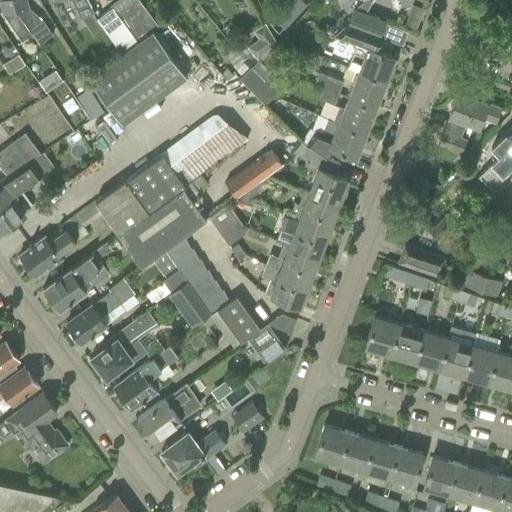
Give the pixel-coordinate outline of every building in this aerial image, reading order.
[(0,0),(0,2),(3,14),(17,34),(23,30),(28,38),(33,35),(27,27),(16,11),(12,0),(0,0)] [(12,0),(16,11),(29,7),(26,0),(12,0)] [(71,0),(80,18),(93,12),(86,0),(71,0)] [(138,0),(137,0),(117,16),(136,42),(154,30),(158,27),(138,0)] [(302,0),(293,0),(287,7),(296,16),(307,4),(302,0)] [(361,0),(362,2),(353,9),(365,13),(370,0),(361,0)] [(296,16),(287,7),(276,19),(285,28),(296,16)] [(97,19),(96,19),(103,28),(120,54),(124,51),(136,42),(117,16),(112,8),(97,19)] [(379,36),(384,22),(385,21),(365,13),(353,9),(347,24),(379,36)] [(93,12),(80,18),(92,36),(102,29),(103,28),(96,19),(97,19),(94,14),(93,12)] [(41,18),(27,27),(33,35),(38,43),(51,33),(41,18)] [(258,38),(247,47),(249,50),(258,60),(276,44),(264,22),(252,31),(258,38)] [(356,70),(384,80),(384,79),(388,79),(391,71),(388,69),(393,56),(375,49),(378,39),(359,32),(344,26),(335,35),(357,44),(349,67),(356,70)] [(136,42),(124,51),(120,54),(87,78),(121,124),(187,77),(154,30),(136,42)] [(19,55),(4,64),(10,73),(25,64),(19,55)] [(242,75),(267,101),(287,82),(274,69),(266,77),(254,64),(251,67),(242,75)] [(384,80),(356,70),(350,85),(354,86),(350,97),(374,107),(384,80)] [(57,72),(41,83),(48,93),(64,82),(57,72)] [(343,82),(328,76),(320,73),(315,84),(323,87),(338,93),(343,82)] [(338,93),(323,87),(319,97),(334,103),(338,93)] [(88,88),(75,97),(90,119),(103,111),(88,88)] [(442,132),(438,144),(460,152),(465,140),(459,138),(465,122),(478,127),(481,117),(494,122),(500,107),(487,102),(483,101),(484,98),(474,94),(473,97),(458,91),(448,116),(450,116),(444,132),(442,132)] [(340,106),(334,122),(363,134),(374,107),(350,97),(345,108),(340,106)] [(125,179),(95,200),(101,209),(118,231),(199,173),(212,163),(246,139),(216,114),(125,179)] [(302,142),(297,147),(324,157),(330,148),(354,157),(363,134),(334,122),(327,120),(321,137),(313,134),(307,145),(302,142)] [(511,127),(506,133),(511,139),(511,144),(491,163),(502,175),(511,165),(511,127)] [(24,132),(0,149),(0,167),(6,175),(40,153),(24,132)] [(297,147),(293,152),(305,162),(303,166),(316,171),(313,179),(316,180),(311,193),(337,203),(337,202),(342,203),(346,191),(342,189),(346,178),(335,174),(339,163),(326,158),(324,157),(297,147)] [(270,149),(225,182),(235,196),(236,195),(238,194),(245,189),(281,163),(270,149)] [(6,184),(0,188),(0,229),(23,213),(12,197),(42,176),(37,169),(49,160),(43,151),(40,153),(6,175),(0,179),(0,180),(2,179),(6,184)] [(206,184),(199,173),(118,231),(118,232),(128,245),(142,265),(152,257),(182,234),(206,218),(195,203),(204,185),(206,184)] [(422,184),(418,189),(428,196),(440,185),(441,184),(426,179),(422,184)] [(257,193),(245,189),(238,194),(255,201),(257,193)] [(306,207),(303,206),(293,202),(290,212),(299,215),(299,216),(302,217),(316,223),(314,227),(326,231),(337,203),(311,193),(306,207)] [(238,194),(236,195),(233,206),(251,212),(255,201),(238,194)] [(215,226),(234,213),(226,203),(208,216),(215,226)] [(241,224),(234,213),(215,226),(223,237),(239,226),(241,224)] [(449,213),(429,231),(438,241),(444,235),(458,222),(449,213)] [(20,257),(18,259),(24,267),(26,266),(33,275),(45,266),(47,268),(61,258),(58,253),(87,232),(74,215),(62,224),(65,228),(48,240),(45,235),(31,245),(30,243),(28,245),(29,247),(18,255),(20,257)] [(297,221),(283,216),(279,227),(288,230),(283,243),(317,256),(326,231),(314,227),(316,223),(302,217),(300,222),(297,221)] [(244,233),(239,226),(223,237),(228,245),(244,233)] [(182,234),(163,249),(169,257),(170,260),(191,249),(182,234)] [(438,241),(436,243),(443,249),(451,242),(444,235),(438,241)] [(245,254),(237,243),(230,247),(238,259),(245,254)] [(317,256),(283,243),(278,256),(269,252),(265,264),(308,280),(317,256)] [(445,257),(422,250),(403,243),(397,262),(438,276),(445,257)] [(98,247),(42,287),(49,297),(47,298),(54,308),(56,306),(58,309),(108,273),(97,258),(103,253),(98,247)] [(191,249),(170,260),(177,269),(178,270),(198,259),(192,248),(191,249)] [(163,249),(152,257),(157,265),(169,257),(163,249)] [(198,259),(178,270),(186,281),(206,270),(200,258),(198,259)] [(308,280),(265,264),(261,275),(270,279),(265,292),(298,305),(299,303),(303,305),(308,292),(304,291),(308,280)] [(511,277),(511,266),(510,265),(502,275),(509,281),(511,277)] [(177,269),(159,282),(168,294),(169,293),(186,281),(178,270),(177,269)] [(206,270),(186,281),(188,284),(193,291),(213,280),(207,269),(206,270)] [(399,280),(410,284),(413,274),(398,269),(394,279),(399,280)] [(471,271),(466,286),(496,296),(501,281),(471,271)] [(428,280),(413,274),(410,284),(425,289),(428,280)] [(108,288),(110,290),(65,322),(80,342),(120,313),(115,306),(133,293),(122,278),(108,288)] [(213,280),(193,291),(200,301),(221,290),(215,279),(213,280)] [(167,294),(191,328),(210,314),(202,304),(200,301),(193,291),(188,284),(186,281),(169,293),(168,294),(167,294)] [(458,299),(461,290),(446,285),(443,293),(458,299)] [(221,290),(200,301),(202,304),(210,314),(210,315),(217,309),(229,301),(222,289),(221,290)] [(461,290),(458,299),(473,304),(475,295),(461,290)] [(229,301),(217,309),(240,342),(248,336),(260,328),(237,295),(229,301)] [(507,315),(509,307),(495,302),(492,310),(507,315)] [(90,356),(107,379),(146,351),(136,338),(156,323),(146,310),(106,339),(108,343),(90,356)] [(380,351),(390,354),(399,323),(374,316),(365,347),(380,351)] [(267,322),(260,328),(248,336),(257,349),(276,335),(267,322)] [(400,357),(414,361),(423,330),(399,323),(390,354),(400,357)] [(423,330),(414,361),(439,368),(448,337),(423,330)] [(448,337),(439,368),(449,371),(463,375),(472,344),(448,337)] [(4,340),(0,343),(0,372),(18,359),(4,340)] [(477,379),(488,382),(496,351),(472,344),(463,375),(477,379)] [(167,346),(129,374),(113,386),(130,408),(162,385),(154,374),(175,358),(167,346)] [(498,385),(511,389),(511,388),(511,355),(496,351),(488,382),(498,384),(498,385)] [(23,366),(7,378),(0,382),(0,397),(5,394),(11,404),(37,385),(23,366)] [(185,383),(153,406),(137,418),(139,420),(138,424),(142,430),(146,430),(153,439),(195,408),(198,406),(192,398),(195,396),(185,383)] [(44,420),(56,411),(42,392),(0,422),(0,435),(1,437),(11,429),(19,440),(24,437),(42,461),(66,444),(55,429),(53,431),(44,420)] [(230,415),(242,432),(263,417),(251,400),(230,415)] [(332,460),(340,462),(348,432),(338,429),(338,428),(324,424),(315,455),(332,460)] [(188,430),(177,438),(161,450),(176,471),(191,461),(195,465),(225,443),(214,428),(196,442),(188,430)] [(340,462),(364,469),(373,438),(359,434),(359,435),(348,432),(340,462)] [(373,438),(364,469),(388,476),(397,446),(387,443),(387,442),(373,438)] [(407,449),(397,446),(388,476),(413,483),(422,452),(407,448),(407,449)] [(423,486),(448,493),(457,463),(447,460),(447,459),(432,455),(423,486)] [(448,493),(472,500),(481,469),(467,465),(467,466),(457,463),(448,493)] [(472,500),(497,507),(505,477),(495,474),(495,473),(481,469),(472,500)] [(331,489),(335,480),(319,474),(316,484),(331,489)] [(511,478),(505,477),(497,507),(511,511),(511,478)] [(335,480),(331,489),(347,495),(350,485),(335,480)] [(0,511),(34,511),(55,495),(0,482),(0,511)] [(380,505),(383,496),(368,491),(365,500),(380,505)] [(129,511),(115,493),(88,511),(129,511)] [(383,496),(380,505),(394,510),(397,501),(383,496)] [(338,499),(328,511),(355,511),(338,499)] [(425,506),(423,511),(424,511),(441,511),(444,504),(428,499),(425,506)]
